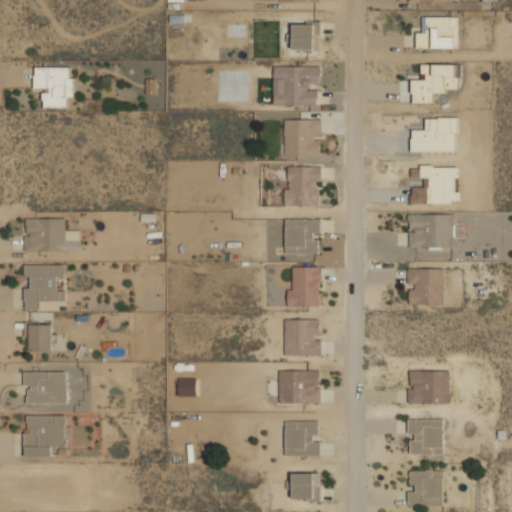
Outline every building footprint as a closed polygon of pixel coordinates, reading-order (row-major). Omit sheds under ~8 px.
[(459,15),(426,15),(426,25),(417,25),(417,47),(459,47),(459,15)] [(319,48),(319,21),(293,21),(293,48),(319,48)] [(412,102),(434,102),(434,91),(459,91),(459,63),(422,62),(422,78),(412,78),(412,102)] [(274,104),(320,104),(320,64),(274,64),(274,104)] [(74,75),(69,75),(69,65),(35,65),(34,87),(44,87),(44,106),(66,107),(66,97),(74,97),(74,75)] [(285,155),(322,155),(322,118),(285,117),(285,155)] [(322,164),(285,164),(285,204),(322,204),(322,164)] [(409,246),(454,246),(454,236),(462,236),(462,225),(455,225),(455,212),(409,212),(409,246)] [(24,250),(80,250),(80,230),(66,230),(66,216),(24,216),(24,250)] [(286,253),(320,253),(320,217),(286,217),(286,253)] [(26,309),(64,308),(64,302),(66,302),(65,262),(25,263),(26,309)] [(319,266),(304,266),(304,278),(319,278),(319,266)] [(409,266),(409,303),(444,303),(444,266),(409,266)] [(289,320),(290,334),(288,334),(288,355),(318,354),(317,320),(289,320)] [(30,350),(52,350),(52,323),(30,323),(30,350)] [(451,402),(451,369),(409,369),(409,402),(451,402)] [(69,402),(69,370),(26,370),(26,402),(69,402)] [(280,403),(321,402),(321,387),(319,387),(319,370),(280,370),(280,403)] [(196,396),(197,378),(179,377),(179,395),(196,396)] [(26,456),(53,456),(53,446),(68,446),(68,413),(25,414),(26,456)] [(443,417),(409,417),(409,453),(443,453),(443,417)] [(319,455),(319,420),(286,420),(286,455),(319,455)] [(409,505),(443,505),(443,469),(409,469),(409,505)] [(319,472),(294,472),(294,500),(319,500),(319,472)]
